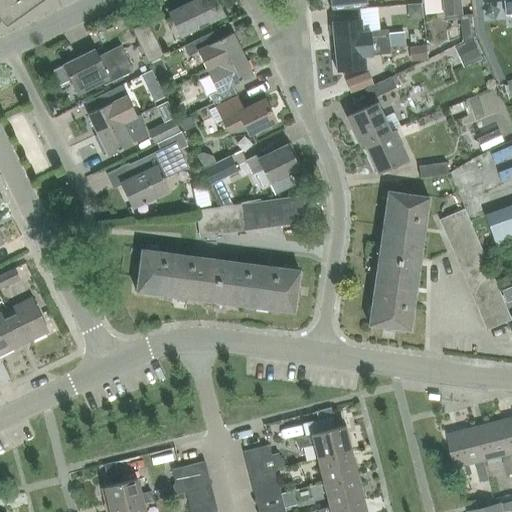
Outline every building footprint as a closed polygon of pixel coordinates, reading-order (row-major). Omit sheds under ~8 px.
[(0,0),(0,20),(6,26),(42,0),(0,0)] [(179,38),(223,15),(215,0),(194,0),(170,13),(174,22),(172,23),(179,38)] [(329,0),(330,4),(331,11),(376,6),(375,0),(329,0)] [(443,0),(444,13),(460,11),(458,0),(443,0)] [(459,15),(460,19),(462,42),(475,36),(473,14),(459,15)] [(332,22),(334,47),(389,41),(388,34),(387,29),(362,31),(361,20),(332,22)] [(133,30),(141,46),(149,63),(164,56),(147,23),(133,30)] [(210,69),(242,54),(232,33),(221,38),(217,29),(183,45),(188,55),(201,49),(210,69)] [(404,32),(388,33),(388,34),(389,41),(389,47),(405,46),(404,32)] [(473,40),(460,46),(467,62),(480,56),(473,40)] [(389,47),(389,41),(334,47),(337,72),(366,69),(364,56),(390,53),(389,47)] [(94,49),(63,64),(73,85),(78,95),(104,83),(104,84),(131,70),(119,47),(98,57),(94,49)] [(215,107),(237,96),(231,85),(252,75),(242,54),(210,69),(220,90),(209,95),(215,107)] [(511,74),(494,79),(498,96),(511,92),(511,74)] [(364,89),(370,100),(395,88),(390,77),(364,89)] [(243,108),(237,96),(225,102),(215,107),(209,110),(215,123),(221,120),(227,132),(244,124),(248,134),(275,122),(263,98),(243,108)] [(121,123),(135,116),(140,114),(134,103),(116,112),(112,103),(88,115),(97,135),(121,123)] [(364,144),(394,130),(400,126),(393,113),(383,118),(376,103),(347,116),(360,146),(364,144)] [(121,123),(97,135),(107,156),(132,145),(130,142),(138,138),(134,131),(141,128),(135,116),(121,123)] [(173,118),(147,131),(154,144),(156,143),(180,132),(173,118)] [(364,144),(378,173),(407,159),(394,130),(364,144)] [(136,176),(120,184),(131,207),(167,190),(162,180),(188,167),(179,149),(187,145),(181,131),(180,132),(156,143),(160,152),(131,166),(136,176)] [(293,183),(288,172),(298,168),(286,144),(258,158),(255,154),(245,159),(252,172),(262,168),(268,182),(269,181),(274,192),(287,186),(293,183)] [(235,165),(229,154),(200,168),(206,179),(235,165)] [(420,178),(448,174),(446,162),(419,166),(420,178)] [(382,225),(423,231),(428,197),(387,191),(382,225)] [(278,210),(304,207),(302,195),(277,199),(278,210)] [(280,225),(278,210),(277,199),(264,201),(268,227),(280,225)] [(255,228),(268,227),(264,201),(251,203),(255,228)] [(242,230),(255,228),(251,203),(239,205),(242,230)] [(511,204),(484,215),(497,252),(511,245),(511,204)] [(200,236),(242,230),(239,205),(197,211),(200,236)] [(278,210),(280,225),(306,221),(304,207),(278,210)] [(452,251),(476,241),(463,211),(439,221),(452,251)] [(418,264),(423,231),(382,225),(377,259),(418,264)] [(457,262),(481,252),(476,241),(452,251),(457,262)] [(162,295),(167,253),(140,250),(135,292),(162,295)] [(462,273),(485,263),(481,252),(457,262),(462,273)] [(188,298),(194,257),(167,253),(162,295),(188,298)] [(215,302),(220,260),(194,257),(188,298),(215,302)] [(414,297),(418,264),(377,259),(373,292),(414,297)] [(241,305),(246,263),(220,260),(215,302),(241,305)] [(267,308),(272,266),(246,263),(241,305),(267,308)] [(467,285),(490,275),(485,263),(462,273),(467,285)] [(272,266),(267,308),(294,311),(299,270),(272,266)] [(0,287),(17,280),(11,269),(0,274),(0,287)] [(472,296),(495,286),(490,275),(467,285),(472,296)] [(477,308),(500,298),(495,286),(472,296),(477,308)] [(409,331),(414,297),(373,292),(368,326),(409,331)] [(5,310),(22,344),(47,332),(30,298),(5,310)] [(482,319),(505,309),(500,298),(477,308),(482,319)] [(505,309),(482,319),(486,331),(510,321),(505,309)] [(0,354),(22,344),(5,310),(0,312),(0,354)] [(307,435),(344,426),(343,422),(334,424),(332,416),(304,423),(307,435)] [(511,417),(501,420),(509,454),(511,453),(511,417)] [(511,473),(511,464),(509,454),(501,420),(474,427),(483,461),(501,456),(506,475),(511,473)] [(317,459),(350,451),(344,426),(307,435),(295,438),(298,449),(313,445),(317,459)] [(488,480),(483,461),(474,427),(447,434),(455,468),(474,463),(479,482),(488,480)] [(262,472),(275,469),(284,467),(281,458),(279,457),(278,453),(271,454),(269,445),(243,452),(246,464),(259,461),(262,472)] [(323,484),(356,475),(350,451),(317,459),(323,484)] [(194,478),(208,474),(205,461),(171,469),(174,482),(171,487),(173,495),(184,492),(197,489),(194,478)] [(275,469),(262,472),(259,461),(246,464),(252,488),(278,481),(275,469)] [(187,504),(214,497),(208,474),(194,478),(197,489),(184,492),(187,504)] [(329,508),(362,500),(356,475),(323,484),(329,508)] [(142,503),(152,501),(149,491),(139,493),(136,478),(103,486),(109,511),(142,503)] [(255,500),(281,494),(278,481),(252,488),(255,500)] [(258,511),(260,511),(284,506),(281,494),(255,500),(258,511)] [(189,511),(206,511),(217,510),(214,497),(187,504),(189,511)] [(365,511),(362,500),(329,508),(318,511),(365,511)] [(509,511),(511,511),(511,502),(501,505),(501,504),(469,511),(509,511)] [(144,511),(142,503),(109,511),(144,511)]
